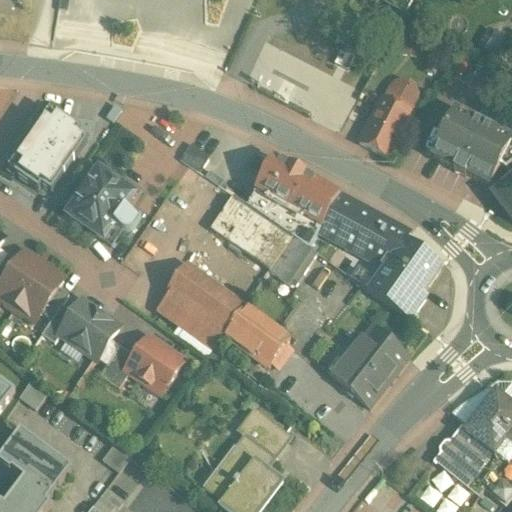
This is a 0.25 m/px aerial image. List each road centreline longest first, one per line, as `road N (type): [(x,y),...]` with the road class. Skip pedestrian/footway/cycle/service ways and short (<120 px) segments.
road 1 (tertiary): [(0,68),(216,107),(385,190),(491,271)]
road 2 (tertiary): [(486,339),(379,445),(327,511)]
